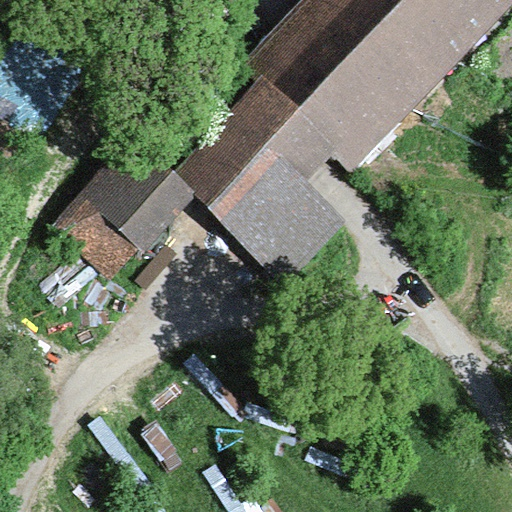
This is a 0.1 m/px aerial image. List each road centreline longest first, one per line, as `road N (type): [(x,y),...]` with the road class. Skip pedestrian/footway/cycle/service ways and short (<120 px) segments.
road 1 (residential): [(511,475),(429,314),(244,108),(133,0)]
road 2 (track): [(429,314),(197,330),(132,357),(27,464),(11,511)]
